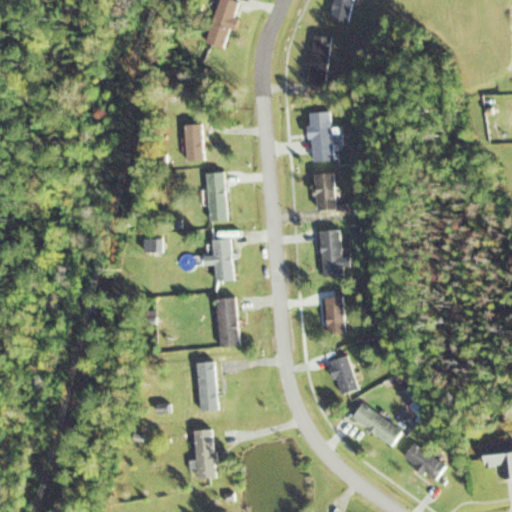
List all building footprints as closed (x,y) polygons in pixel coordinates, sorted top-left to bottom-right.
[(333,0),(328,31),(342,34),(350,0),(333,0)] [(205,56),(220,59),(233,8),(215,2),(205,56)] [(302,97),(317,100),(330,49),(312,43),(302,97)] [(182,172),(202,169),(201,120),(182,120),(182,172)] [(310,172),(329,169),(328,124),(305,123),(310,172)] [(207,230),(226,227),(224,182),(202,182),(207,230)] [(314,222),(334,222),(332,182),(308,185),(314,222)] [(319,288),(338,285),(337,240),(314,239),(319,288)] [(212,292),(231,289),(230,244),(207,243),(212,292)] [(217,351),(236,348),(235,303),(212,302),(217,351)] [(321,352),(340,349),(339,303),(316,303),(321,352)] [(360,389),(350,355),(331,361),(342,395),(360,389)] [(190,422),(214,415),(214,363),(191,363),(190,422)] [(338,408),(352,399),(343,364),(323,369),(338,408)] [(404,432),(364,403),(353,417),(393,446),(404,432)] [(363,414),(348,436),(383,456),(394,436),(363,414)] [(187,495),(211,488),(210,436),(187,436),(187,495)] [(473,452),(475,489),(511,482),(511,464),(505,444),(473,452)] [(414,450),(399,473),(435,493),(445,473),(414,450)]
